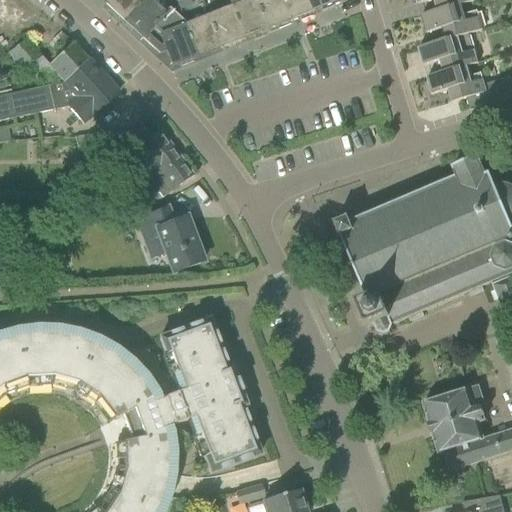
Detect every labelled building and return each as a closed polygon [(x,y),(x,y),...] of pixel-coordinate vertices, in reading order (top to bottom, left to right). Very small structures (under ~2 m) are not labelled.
[(108,0),(103,6),(122,23),(142,0),(108,0)] [(142,0),(122,23),(126,27),(128,26),(143,38),(140,40),(141,41),(170,8),(170,0),(142,0)] [(195,58),(176,7),(176,0),(170,0),(170,8),(141,41),(157,56),(165,53),(171,68),(195,58)] [(195,58),(219,49),(199,0),(198,0),(199,2),(189,6),(186,0),(176,0),(176,7),(195,58)] [(199,0),(219,49),(242,39),(226,0),(199,0)] [(253,0),(226,0),(242,39),(266,30),(253,0)] [(253,0),(266,30),(289,21),(280,0),(253,0)] [(308,0),(280,0),(289,21),(313,11),(308,0)] [(308,0),(313,11),(336,2),(334,0),(308,0)] [(473,1),(472,0),(414,0),(416,6),(435,0),(439,0),(443,11),(473,1)] [(460,6),(473,3),(473,1),(443,11),(420,17),(425,35),(448,28),(451,40),(482,31),(476,13),(463,17),(460,6)] [(482,32),(482,31),(451,40),(445,42),(417,50),(423,68),(445,61),(449,72),(464,68),(477,64),(468,36),(482,32)] [(72,45),(48,67),(26,41),(6,57),(19,71),(25,68),(33,83),(52,73),(61,83),(63,83),(87,61),(72,45)] [(61,83),(62,85),(73,97),(63,106),(83,126),(103,108),(117,95),(87,61),(63,83),(61,83)] [(442,74),(426,79),(431,97),(448,92),(451,104),(464,100),(468,112),(477,109),(487,106),(506,100),(502,87),(485,92),(480,75),(467,79),(464,68),(449,72),(442,74)] [(0,122),(57,112),(52,87),(0,97),(0,122)] [(160,132),(149,140),(138,125),(114,143),(112,132),(74,139),(77,159),(114,152),(122,145),(130,154),(124,159),(153,197),(157,195),(161,200),(193,177),(160,132)] [(489,176),(485,177),(478,159),(452,170),(456,180),(440,186),(439,183),(362,216),(363,219),(350,224),(348,219),(334,225),(339,239),(340,239),(367,301),(356,305),(366,328),(373,326),(376,334),(383,337),(389,334),(393,328),(391,326),(408,320),(409,323),(423,318),(421,314),(467,294),(469,298),(483,293),(481,289),(491,285),(507,325),(511,323),(511,230),(510,226),(511,225),(511,187),(510,187),(507,186),(503,186),(500,186),(496,187),(494,188),(489,176)] [(161,214),(175,208),(175,207),(134,223),(149,263),(159,260),(162,266),(167,264),(172,276),(202,264),(185,219),(166,227),(161,214)] [(226,370),(208,322),(158,341),(164,357),(160,359),(169,381),(170,381),(176,396),(159,402),(157,397),(145,379),(131,364),(114,351),(96,341),(77,334),(56,330),(36,329),(15,332),(0,336),(0,410),(1,410),(9,404),(19,399),(29,397),(39,395),(49,396),(59,398),(69,401),(78,406),(86,412),(93,420),(99,429),(106,449),(107,458),(107,469),(105,479),(102,489),(97,498),(90,506),(83,511),(163,511),(168,500),(169,496),(173,477),(173,476),(174,456),(171,435),(170,429),(186,423),(192,438),(190,439),(198,461),(202,459),(203,460),(209,476),(258,457),(241,410),(244,408),(243,406),(234,383),(229,371),(230,371),(229,369),(226,370)] [(488,422),(484,408),(478,389),(468,392),(467,391),(422,405),(428,425),(431,436),(432,436),(438,456),(445,454),(450,472),(511,453),(511,429),(484,439),(479,425),(488,422)] [(236,509),(262,502),(259,488),(232,495),(236,509)] [(304,511),(298,493),(247,508),(244,511),(304,511)] [(463,511),(503,511),(499,498),(461,504),(462,507),(463,511)]
